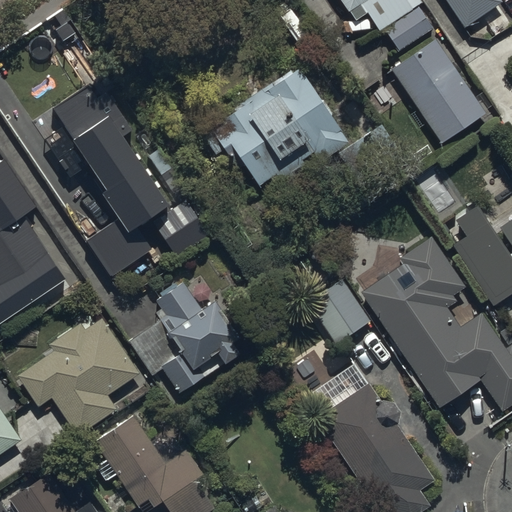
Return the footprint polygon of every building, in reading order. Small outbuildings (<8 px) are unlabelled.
[(76,0),(49,0),(4,32),(23,58),(40,46),(60,73),(91,52),(62,10),(76,0)] [(340,0),(355,22),(367,14),(378,31),(385,26),(402,52),(435,30),(419,7),(425,3),(423,0),(340,0)] [(445,0),(464,27),(504,1),(502,0),(445,0)] [(435,40),(391,70),(443,144),(487,113),(435,40)] [(301,67),(204,131),(219,157),(225,152),(238,171),(247,165),(260,185),(277,174),(287,190),(314,173),(311,169),(351,143),(301,67)] [(68,131),(48,145),(70,177),(85,167),(120,218),(87,240),(112,277),(151,250),(137,229),(171,206),(124,136),(133,130),(107,90),(98,96),(90,85),(53,109),(68,131)] [(0,323),(66,279),(22,215),(35,207),(4,163),(0,165),(0,323)] [(186,201),(154,222),(176,255),(208,234),(186,201)] [(511,217),(494,230),(488,220),(477,204),(453,220),(464,236),(451,245),(492,306),(511,292),(511,217)] [(402,264),(362,291),(441,408),(480,381),(502,413),(511,405),(511,344),(508,348),(483,311),(461,326),(450,309),(457,304),(452,298),(468,287),(433,235),(399,259),(402,264)] [(202,309),(184,280),(177,284),(176,282),(161,291),(165,297),(159,301),(169,317),(129,342),(149,375),(163,367),(180,393),(242,354),(235,343),(242,339),(217,299),(202,309)] [(342,281),(306,304),(330,342),(366,319),(342,281)] [(140,374),(103,317),(84,329),(81,324),(50,344),(55,351),(18,375),(39,406),(52,397),(78,436),(118,409),(108,395),(140,374)] [(421,490),(436,480),(399,424),(401,412),(395,403),(385,399),(380,400),(369,383),(320,416),(331,433),(322,439),(328,448),(335,443),(380,511),(422,511),(432,506),(421,490)] [(0,454),(22,440),(0,406),(0,454)] [(95,441),(108,460),(97,467),(106,481),(117,474),(139,507),(149,500),(154,507),(163,500),(171,511),(211,511),(217,509),(198,481),(205,476),(187,448),(167,462),(135,415),(95,441)] [(96,511),(92,505),(82,511),(77,511),(50,472),(10,500),(16,509),(12,511),(96,511)]
